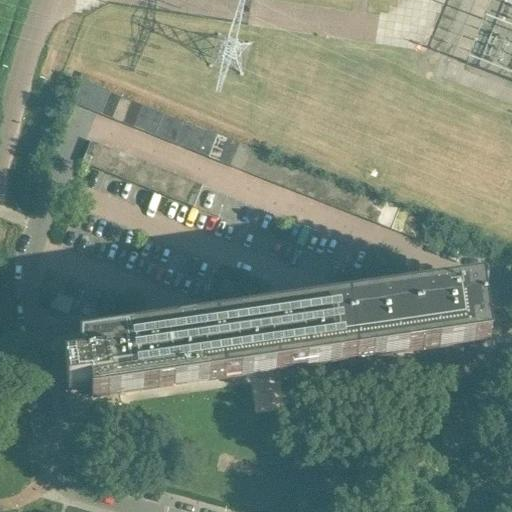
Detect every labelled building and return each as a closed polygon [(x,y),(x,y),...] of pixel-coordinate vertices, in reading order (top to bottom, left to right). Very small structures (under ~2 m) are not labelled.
[(82,84),(73,105),(74,105),(87,111),(96,88),(82,83),(82,84)] [(87,111),(101,116),(110,94),(96,88),(87,111)] [(119,97),(110,94),(101,116),(111,120),(119,97)] [(111,120),(122,124),(130,102),(119,97),(111,120)] [(130,102),(122,124),(133,129),(142,106),(130,102)] [(133,129),(144,133),(153,111),(142,106),(133,129)] [(153,111),(144,133),(155,137),(164,115),(153,111)] [(155,137),(165,142),(174,119),(164,115),(155,137)] [(174,119),(165,142),(176,146),(185,123),(174,119)] [(176,146),(186,150),(195,127),(185,123),(176,146)] [(195,127),(186,150),(197,154),(206,132),(195,127)] [(197,154),(208,158),(217,136),(206,132),(197,154)] [(208,158),(219,163),(227,140),(217,136),(208,158)] [(227,140),(219,163),(229,167),(238,144),(227,140)] [(101,147),(90,142),(82,165),(92,169),(93,169),(101,147)] [(229,167),(240,171),(249,149),(238,144),(229,167)] [(93,169),(104,173),(112,151),(101,147),(93,169)] [(249,149),(240,171),(251,175),(260,153),(249,149)] [(104,173),(115,178),(123,156),(112,151),(104,173)] [(251,175),(261,179),(270,157),(260,153),(251,175)] [(115,178),(126,182),(135,160),(123,156),(115,178)] [(270,157),(261,179),(272,184),(281,161),(270,157)] [(126,182),(137,186),(146,164),(135,160),(126,182)] [(272,184),(283,188),(292,166),(281,161),(272,184)] [(149,191),(157,169),(146,164),(137,186),(149,191)] [(292,166),(283,188),(293,192),(302,170),(292,166)] [(149,191),(159,195),(168,173),(157,169),(149,191)] [(293,192),(304,196),(313,174),(302,170),(293,192)] [(159,195),(171,200),(179,178),(168,173),(159,195)] [(313,174),(304,196),(315,201),(324,178),(313,174)] [(171,200),(183,205),(191,182),(179,178),(171,200)] [(315,201),(326,205),(334,183),(324,178),(315,201)] [(193,209),(202,187),(191,182),(183,205),(193,209)] [(326,205),(337,209),(346,187),(334,183),(326,205)] [(346,187),(337,209),(347,213),(356,191),(346,187)] [(347,213),(358,218),(367,195),(356,191),(347,213)] [(367,195),(358,218),(368,222),(377,200),(367,195)] [(368,222),(379,226),(388,204),(377,200),(368,222)] [(388,204),(379,226),(391,230),(399,208),(388,204)] [(391,230),(401,235),(410,213),(399,208),(391,230)] [(410,213),(401,235),(412,239),(420,217),(410,213)] [(412,239),(423,243),(431,221),(420,217),(412,239)] [(119,395),(447,347),(490,341),(482,291),(87,349),(86,344),(63,348),(66,367),(65,367),(68,392),(70,392),(73,413),(120,406),(119,395)]
